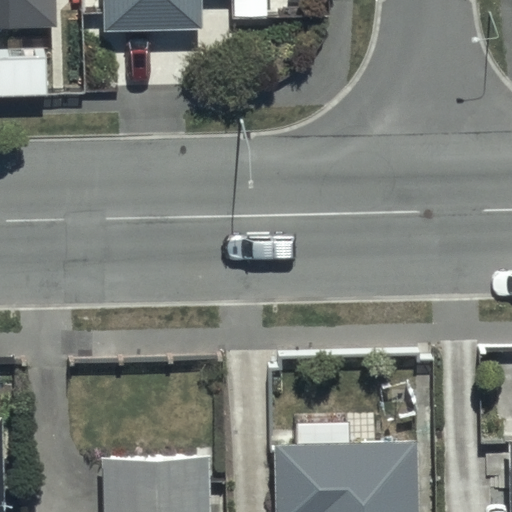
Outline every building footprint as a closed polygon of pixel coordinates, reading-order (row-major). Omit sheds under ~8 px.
[(42,0),(0,0),(0,20),(43,19),(42,0)] [(106,0),(107,17),(193,14),(192,0),(106,0)] [(511,511),(511,432),(491,433),(491,511),(511,511)] [(408,511),(408,439),(259,441),(260,511),(408,511)] [(193,511),(194,508),(218,507),(217,482),(193,482),(192,450),(88,452),(88,511),(193,511)]
